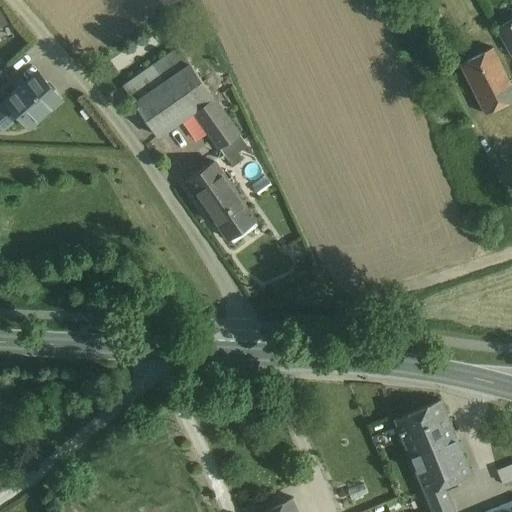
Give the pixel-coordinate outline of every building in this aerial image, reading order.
[(511,19),(497,28),(511,53),(511,51),(511,19)] [(124,86),(135,103),(190,64),(179,48),(124,86)] [(492,48),(460,64),(479,101),(511,85),(492,48)] [(190,64),(135,103),(158,136),(173,126),(194,111),(214,97),(190,64)] [(60,99),(37,73),(7,99),(7,100),(0,105),(0,127),(2,130),(20,115),(30,126),(60,99)] [(511,87),(511,85),(479,101),(485,114),(511,100),(511,87)] [(239,134),(214,97),(194,111),(205,127),(219,148),(230,141),(239,134)] [(205,127),(194,111),(173,126),(184,141),(205,127)] [(246,143),(239,134),(230,141),(236,150),(246,143)] [(236,150),(230,141),(219,148),(232,166),(242,158),(236,150)] [(255,220),(214,161),(188,180),(228,239),(230,238),(232,242),(256,225),(254,221),(255,220)] [(440,400),(394,418),(416,472),(463,453),(440,400)] [(463,453),(416,472),(432,511),(455,511),(444,485),(471,474),(463,453)] [(511,460),(499,466),(505,480),(511,477),(511,460)] [(299,511),(293,497),(262,511),(299,511)] [(485,511),(484,511),(511,511),(511,508),(510,502),(485,511)]
